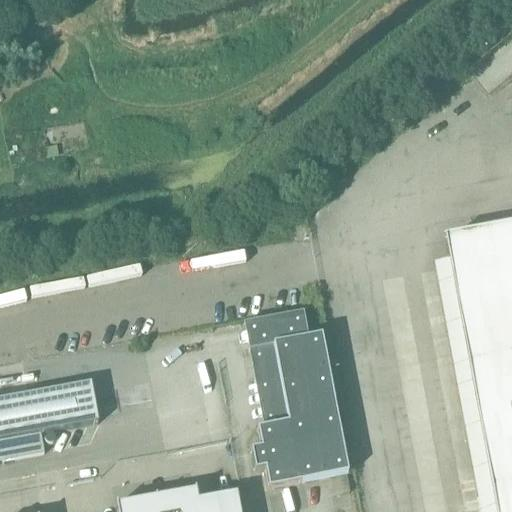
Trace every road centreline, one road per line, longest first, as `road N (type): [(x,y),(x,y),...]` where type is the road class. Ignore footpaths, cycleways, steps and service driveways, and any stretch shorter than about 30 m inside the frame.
road 1 (unknown): [(0,305),(375,244),(396,201),(429,175),(511,145)]
road 2 (unclassified): [(386,511),(340,266)]
